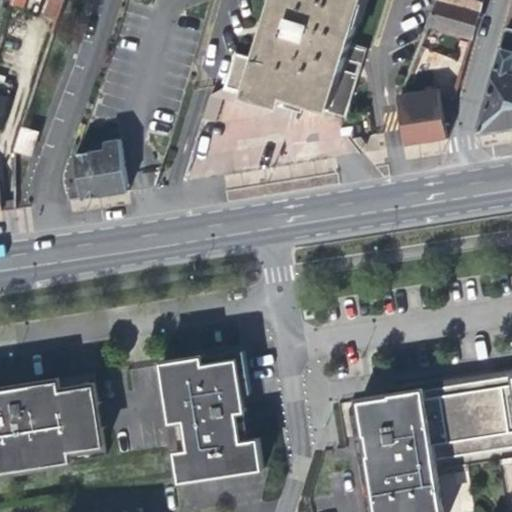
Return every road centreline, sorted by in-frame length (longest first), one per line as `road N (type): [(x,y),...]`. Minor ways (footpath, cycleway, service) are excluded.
road 1 (residential): [(265,219),(296,449),(280,511)]
road 2 (primary): [(0,262),(265,219)]
road 3 (primary): [(265,219),(469,186)]
road 4 (tertiary): [(469,186),(461,130),(499,0)]
